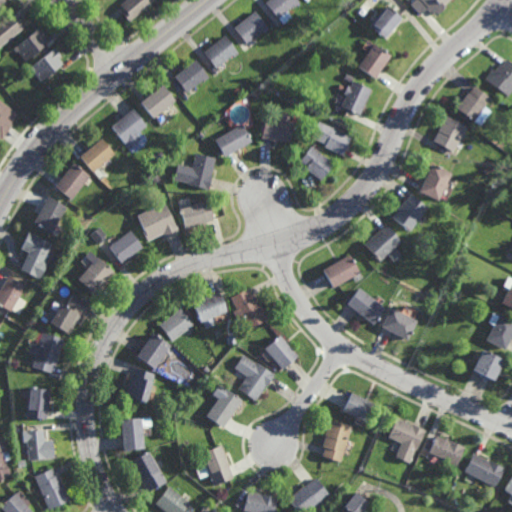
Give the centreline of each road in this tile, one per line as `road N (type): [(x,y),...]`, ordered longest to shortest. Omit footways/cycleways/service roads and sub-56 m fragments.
road 1 (residential): [(504,0),(421,84),(379,175),(352,207),(276,244),(172,273),(118,322),(95,368),(88,424),(118,511)]
road 2 (residential): [(511,429),(343,349),(308,312),(276,244)]
road 3 (residential): [(205,0),(46,137),(0,209)]
